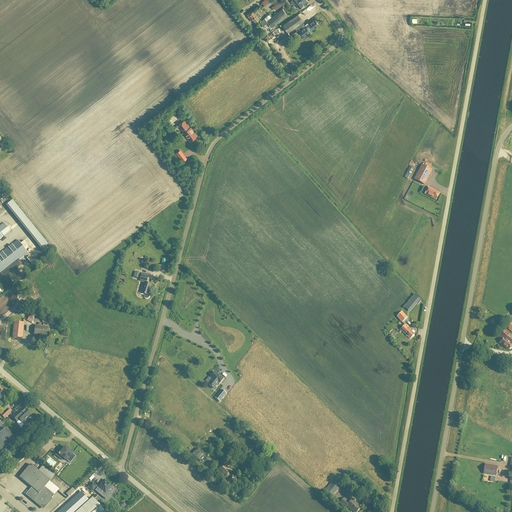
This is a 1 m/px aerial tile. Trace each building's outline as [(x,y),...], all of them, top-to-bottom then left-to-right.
[(292,0),(293,1),(291,2),(294,6),(296,4),(300,9),(303,6),(308,2),(306,0),(292,0)] [(272,8),(275,11),(283,4),(281,1),(272,8)] [(271,28),(287,16),(282,10),(267,22),(265,19),(260,23),(264,28),(268,24),(271,28)] [(304,36),(319,26),(314,20),(305,27),(302,23),(303,22),(298,15),(283,26),(290,37),(297,32),(295,28),(297,27),(300,31),(304,36)] [(190,143),(198,136),(191,127),(190,128),(185,121),(178,126),(184,133),(183,133),(190,143)] [(179,151),(176,154),(183,163),(186,160),(179,151)] [(414,180),(415,180),(425,185),(428,178),(433,170),(422,165),(414,180)] [(436,201),(440,193),(429,187),(425,195),(436,201)] [(0,239),(10,231),(5,224),(0,227),(0,239)] [(0,274),(28,253),(18,240),(0,254),(0,274)] [(9,268),(3,273),(11,282),(16,278),(14,275),(19,271),(18,268),(14,264),(9,268)] [(140,280),(146,282),(148,275),(142,273),(140,280)] [(144,283),(141,294),(144,295),(144,297),(144,298),(145,299),(146,299),(148,299),(149,298),(150,292),(149,292),(151,285),(144,283)] [(415,296),(405,308),(409,311),(416,302),(418,304),(421,301),(415,296)] [(36,316),(38,312),(33,310),(31,313),(28,318),(27,321),(31,324),(33,321),(36,316)] [(402,323),(408,318),(402,312),(397,317),(402,323)] [(23,323),(14,322),(12,338),(21,339),(23,323)] [(35,325),(34,336),(48,337),(49,327),(48,327),(48,325),(48,324),(44,323),(43,324),(43,326),(40,326),(41,323),(38,323),(38,326),(35,325)] [(410,339),(414,335),(410,330),(411,330),(406,325),(400,330),(410,339)] [(504,338),(511,345),(511,344),(511,337),(504,331),(503,332),(502,332),(501,334),(501,335),(500,336),(504,338)] [(500,343),(509,351),(511,346),(511,344),(511,345),(504,338),(500,343)] [(219,384),(223,379),(215,372),(211,378),(213,379),(209,385),(214,389),(218,384),(219,384)] [(220,402),(226,394),(222,390),(215,398),(220,402)] [(25,410),(24,411),(21,408),(12,417),(17,422),(20,420),(23,423),(30,416),(25,410)] [(4,421),(0,423),(0,427),(3,431),(8,426),(4,421)] [(5,429),(0,433),(0,453),(15,440),(5,429)] [(252,448),(257,452),(261,448),(256,444),(252,448)] [(73,453),(65,447),(59,454),(58,454),(58,456),(60,455),(66,461),(67,460),(70,463),(75,457),(72,454),(73,453)] [(197,449),(192,455),(200,462),(205,456),(197,449)] [(226,476),(232,471),(224,464),(219,469),(226,476)] [(496,476),(497,467),(485,464),(484,474),(496,476)] [(50,481),(43,476),(30,465),(19,478),(32,489),(27,495),(43,509),(54,496),(44,487),(50,481)] [(227,488),(236,479),(233,476),(227,483),(223,479),(221,482),(227,488)] [(98,488),(95,491),(105,499),(111,493),(108,491),(112,486),(106,481),(104,480),(102,482),(98,488)] [(333,482),(325,491),(332,497),(340,488),(333,482)] [(88,487),(92,491),(96,486),(91,483),(88,487)] [(81,492),(58,511),(104,511),(92,498),(89,501),(81,492)] [(344,498),(339,504),(345,509),(347,507),(352,511),(357,511),(361,508),(356,504),(352,500),(349,503),(344,498)]
